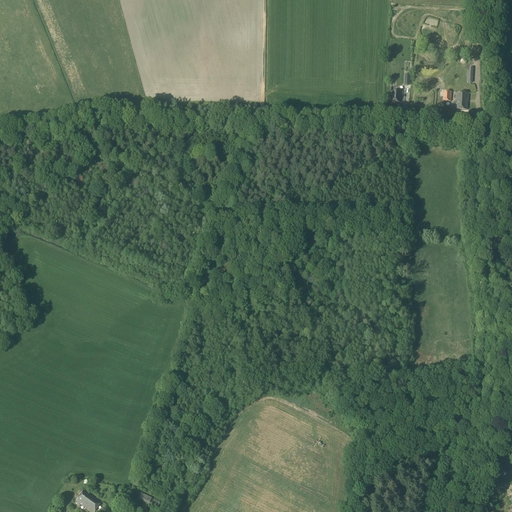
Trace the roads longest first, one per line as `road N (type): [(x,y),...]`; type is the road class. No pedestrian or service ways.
road 1 (unclassified): [(477,138),(415,128),(107,116),(0,138)]
road 2 (track): [(252,122),(130,488)]
road 3 (track): [(446,511),(478,410),(487,342),(468,202),(477,138)]
